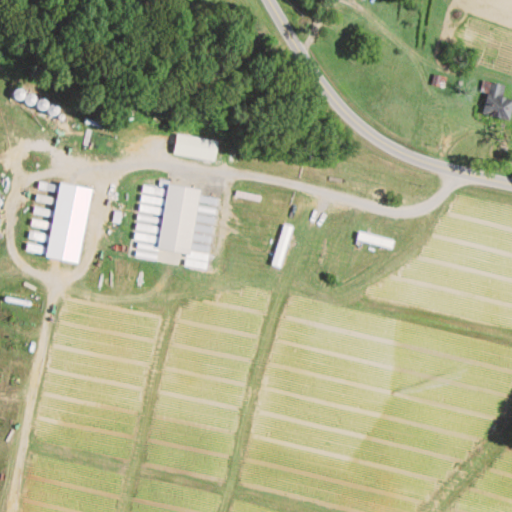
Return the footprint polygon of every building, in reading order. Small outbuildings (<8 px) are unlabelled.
[(511,123),(511,99),(503,99),(503,85),(484,85),(484,123),(511,123)] [(45,258),(77,263),(89,190),(57,184),(45,258)] [(188,255),(198,190),(166,185),(163,203),(161,203),(157,228),(144,226),(143,230),(137,229),(135,240),(155,243),(155,250),(188,255)] [(270,266),(279,268),(291,228),(283,225),(270,266)] [(393,240),(358,231),(355,242),(390,251),(393,240)]
